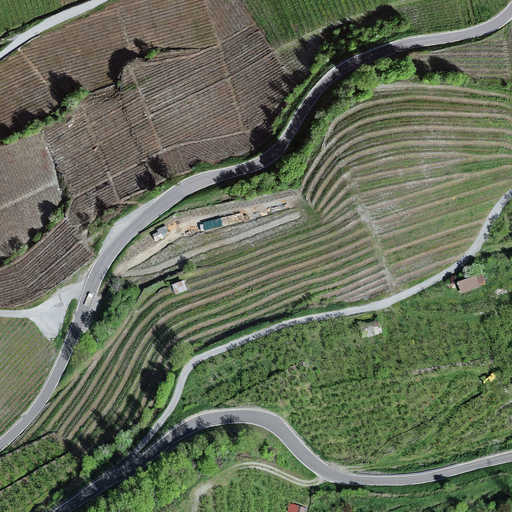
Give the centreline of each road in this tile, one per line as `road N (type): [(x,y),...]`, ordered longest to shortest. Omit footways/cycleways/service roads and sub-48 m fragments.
road 1 (unclassified): [(0,445),(42,399),(102,265),(150,213),(188,186),(276,152),(339,70),(397,45),(483,28),(511,9)]
road 2 (unclassified): [(511,456),(419,478),(342,478),(308,459),(268,420),(227,416),(177,433),(60,511)]
